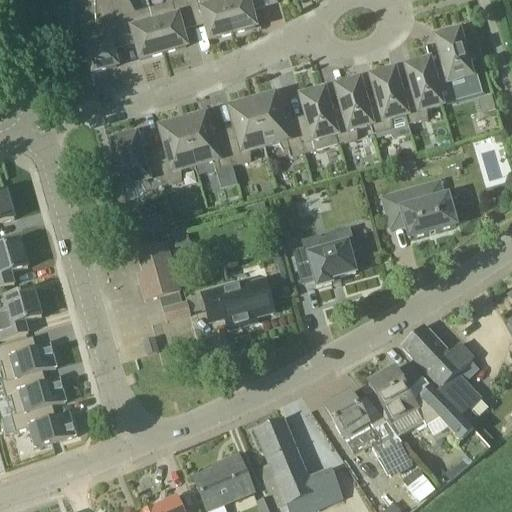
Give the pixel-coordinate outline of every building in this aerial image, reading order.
[(109,0),(94,0),(96,27),(80,31),(84,46),(81,46),(81,45),(80,45),(81,66),(82,66),(82,64),(89,63),(93,76),(95,76),(95,75),(116,69),(116,67),(115,67),(110,49),(122,46),(109,0)] [(150,11),(135,15),(126,0),(109,0),(122,46),(134,43),(139,60),(139,61),(140,62),(163,56),(150,11)] [(150,11),(163,56),(186,49),(185,47),(180,30),(192,26),(184,0),(164,0),(165,7),(150,11)] [(221,0),(184,0),(192,26),(204,23),(209,41),(208,41),(209,43),(232,36),(221,0)] [(260,0),(221,0),(232,36),(255,30),(254,28),(249,10),(262,7),(260,0)] [(474,88),(467,65),(474,63),(474,64),(476,63),(466,45),(465,46),(465,47),(462,47),(458,34),(456,34),(456,35),(435,41),(435,43),(436,43),(444,73),(433,77),(442,108),(455,104),(452,95),(474,88)] [(412,93),(406,95),(415,126),(427,122),(427,113),(442,108),(433,77),(429,63),(406,70),(412,93)] [(413,142),(409,128),(400,96),(394,73),(371,80),(377,103),(365,106),(374,137),(377,146),(390,143),(394,147),(413,142)] [(342,113),(330,116),(330,117),(338,148),(374,137),(365,106),(359,83),(335,90),(342,113)] [(295,126),(304,157),(338,148),(330,117),(330,116),(324,93),(300,100),(307,123),(295,126)] [(252,105),(264,150),(279,146),(283,155),(288,153),(290,161),(304,157),(295,126),(283,129),(275,101),(275,99),(252,105)] [(223,138),(232,169),(250,164),(250,154),(264,150),(252,105),(228,112),(229,114),(235,135),(223,138)] [(198,179),(216,174),(219,187),(236,183),(232,169),(223,138),(211,141),(205,120),(206,120),(205,118),(182,125),(198,179)] [(154,158),(163,189),(198,179),(182,125),(159,131),(160,133),(166,154),(154,158)] [(128,199),(163,189),(154,158),(142,161),(136,140),(136,138),(114,144),(112,144),(116,158),(113,159),(113,157),(112,157),(113,178),(114,178),(114,177),(121,175),(128,199)] [(413,162),(398,167),(401,176),(416,172),(413,162)] [(447,199),(429,204),(425,189),(381,202),(391,234),(406,230),(409,241),(455,228),(447,199)] [(0,225),(14,222),(6,195),(0,196),(0,225)] [(143,225),(126,230),(129,240),(145,236),(143,225)] [(170,235),(176,253),(188,249),(183,231),(170,235)] [(348,234),(327,239),(320,242),(320,240),(301,245),(303,253),(294,256),(302,287),(314,284),(316,291),(332,287),(331,284),(339,281),(355,277),(352,264),(350,257),(354,255),(348,234)] [(0,292),(15,288),(12,275),(28,271),(20,244),(0,249),(0,292)] [(179,294),(166,245),(136,254),(144,282),(139,283),(145,305),(167,299),(170,310),(162,312),(166,325),(189,318),(186,306),(182,307),(178,294),(179,294)] [(286,280),(282,282),(284,290),(273,293),(275,300),(290,296),(286,280)] [(264,283),(234,292),(233,288),(201,297),(210,326),(225,322),(228,334),(245,329),(244,325),(273,317),(264,283)] [(24,324),(41,320),(34,293),(3,302),(6,312),(0,314),(0,344),(28,337),(28,336),(24,324)] [(436,395),(434,397),(459,424),(481,402),(458,377),(474,363),(459,347),(449,357),(424,330),(400,350),(439,392),(436,395)] [(153,341),(143,344),(147,358),(157,355),(153,341)] [(32,342),(0,350),(0,365),(8,363),(13,381),(14,382),(41,374),(55,370),(49,349),(35,353),(32,342)] [(395,372),(368,387),(391,428),(417,413),(426,429),(439,423),(451,435),(447,439),(473,464),(488,453),(459,424),(434,397),(436,395),(431,389),(412,405),(395,372)] [(13,381),(0,384),(0,387),(5,402),(18,398),(23,416),(23,417),(52,408),(65,404),(59,383),(45,387),(41,374),(14,382),(13,381)] [(386,426),(371,434),(350,397),(325,411),(342,441),(343,440),(354,460),(371,450),(387,479),(412,465),(403,449),(404,448),(386,426)] [(23,416),(10,419),(15,436),(28,432),(34,452),(75,440),(69,417),(55,421),(52,408),(23,417),(23,416)] [(319,511),(344,502),(341,496),(331,472),(308,481),(297,456),(282,422),(255,434),(269,468),(259,473),(267,493),(269,492),(278,511),(279,511),(286,509),(287,511),(319,511)] [(252,495),(238,460),(222,466),(224,469),(194,482),(206,511),(224,511),(223,507),(252,495)] [(461,463),(466,469),(470,465),(466,460),(461,463)] [(423,478),(407,489),(418,505),(434,494),(423,478)] [(181,511),(176,500),(148,511),(181,511)] [(275,511),(271,501),(257,507),(259,511),(275,511)]
